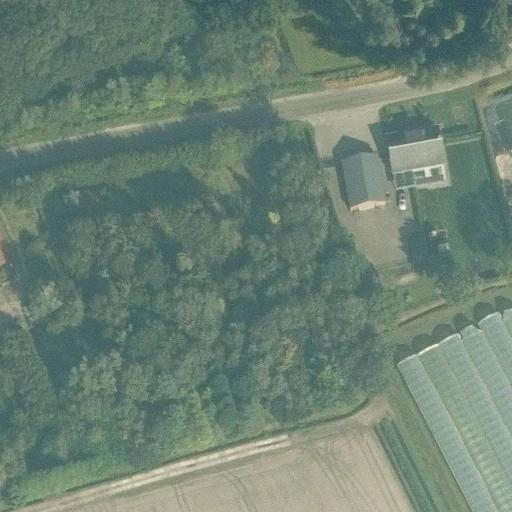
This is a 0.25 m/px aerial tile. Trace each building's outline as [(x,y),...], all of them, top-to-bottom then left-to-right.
[(386,142),(389,162),(392,179),(444,169),(440,153),(437,133),(436,133),(436,137),(404,143),(404,139),(386,142)] [(341,166),(345,186),(350,213),(385,206),(380,179),(376,160),(341,166)] [(0,271),(12,267),(0,238),(0,271)] [(408,244),(411,257),(423,255),(421,242),(408,244)] [(388,282),(396,309),(460,292),(453,265),(388,282)] [(383,304),(367,309),(371,322),(372,322),(388,317),(383,304)] [(174,330),(159,342),(168,355),(184,343),(174,330)]
